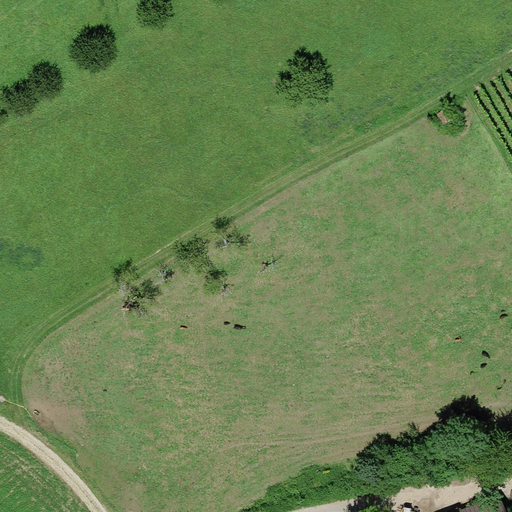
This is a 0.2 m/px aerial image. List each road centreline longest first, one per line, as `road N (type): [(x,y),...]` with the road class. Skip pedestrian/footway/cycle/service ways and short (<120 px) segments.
road 1 (track): [(13,433),(9,382),(21,352),(50,322),(120,275),(511,58)]
road 2 (track): [(511,483),(329,511)]
road 3 (track): [(97,511),(51,463),(0,426)]
